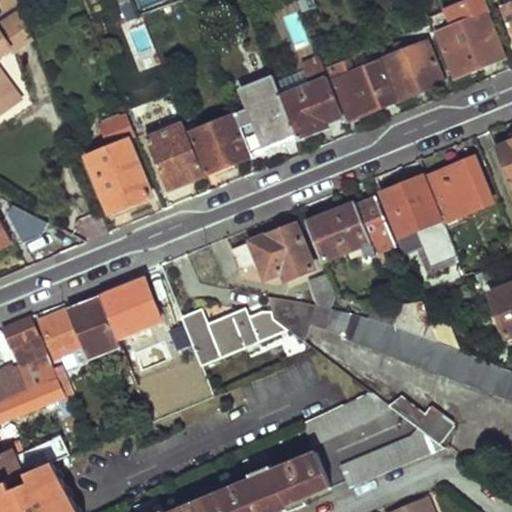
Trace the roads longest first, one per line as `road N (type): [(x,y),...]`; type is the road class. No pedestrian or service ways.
road 1 (residential): [(511,92),(0,302)]
road 2 (residential): [(341,511),(430,475),(459,474),(505,511)]
